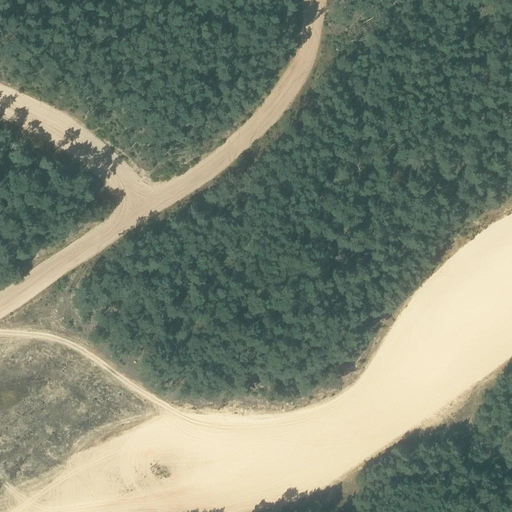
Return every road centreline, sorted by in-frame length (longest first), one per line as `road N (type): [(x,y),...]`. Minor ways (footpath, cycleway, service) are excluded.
road 1 (track): [(511,301),(401,399),(338,438),(43,511)]
road 2 (track): [(0,302),(234,147),(296,71),(315,0)]
road 3 (track): [(0,97),(66,132),(145,208)]
